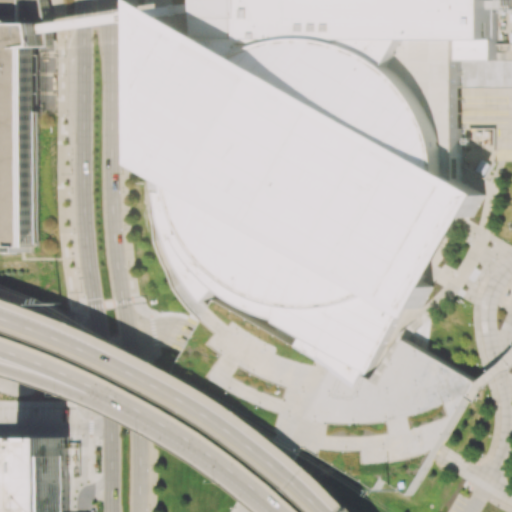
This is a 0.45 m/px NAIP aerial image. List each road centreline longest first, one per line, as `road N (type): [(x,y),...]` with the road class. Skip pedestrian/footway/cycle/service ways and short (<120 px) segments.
road 1 (secondary): [(82,0),(85,242),(108,397),(110,511)]
road 2 (secondary): [(138,511),(135,392),(111,216),(111,5)]
road 3 (motorway): [(0,359),(99,392),(216,452)]
